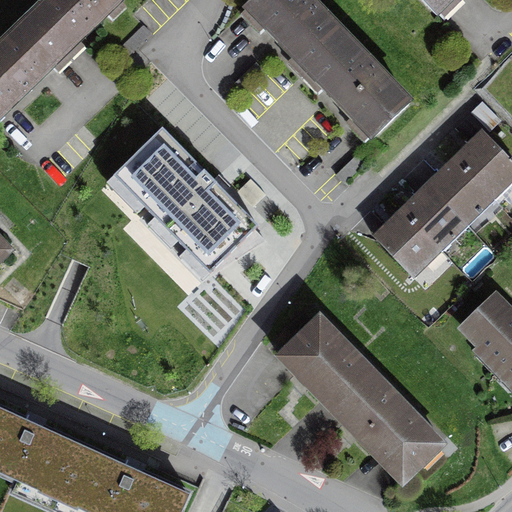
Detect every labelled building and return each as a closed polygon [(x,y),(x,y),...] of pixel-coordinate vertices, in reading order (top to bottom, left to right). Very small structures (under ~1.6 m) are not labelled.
[(0,118),(27,93),(64,57),(88,34),(116,8),(108,0),(51,0),(30,21),(0,49),(0,118)] [(402,105),(341,43),(299,0),(258,0),(245,13),(278,47),(306,76),(338,108),(368,139),(402,105)] [(420,0),(433,12),(445,0),(420,0)] [(377,237),(411,273),(511,177),(511,163),(485,135),(470,149),(455,163),(444,173),(429,188),(417,199),(402,213),(389,225),(377,237)] [(211,276),(255,232),(163,140),(119,184),(211,276)] [(0,263),(10,254),(0,243),(0,263)] [(511,310),(499,297),(464,330),(511,380),(511,310)] [(441,449),(378,383),(320,323),(285,356),(313,385),(344,416),(370,444),(407,482),(441,449)] [(0,409),(0,469),(95,511),(174,511),(184,491),(132,468),(33,424),(0,409)]
